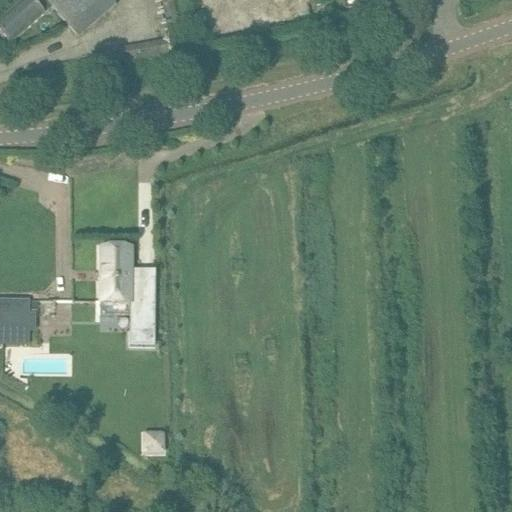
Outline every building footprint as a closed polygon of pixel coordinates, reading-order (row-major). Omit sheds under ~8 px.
[(30,0),(23,0),(0,20),(0,34),(9,45),(52,8),(78,38),(116,5),(111,0),(33,0),(32,1),(30,0)] [(168,0),(155,0),(163,46),(94,57),(96,71),(178,57),(168,0)] [(247,10),(233,13),(237,30),(251,27),(247,10)] [(100,249),(100,305),(131,305),(131,317),(130,347),(154,347),(155,283),(131,283),(131,249),(100,249)] [(0,317),(27,317),(27,305),(0,305),(0,349),(27,349),(27,337),(0,337),(0,317)]
